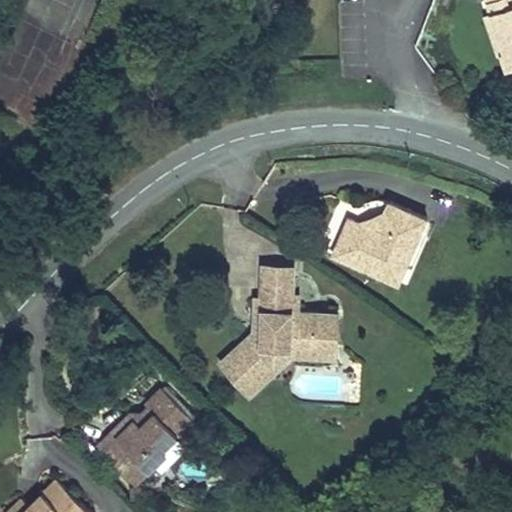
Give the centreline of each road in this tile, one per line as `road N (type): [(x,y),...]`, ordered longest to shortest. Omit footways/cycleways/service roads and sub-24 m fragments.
road 1 (tertiary): [(0,336),(125,204),(192,158),(250,133),(312,125),(419,133)]
road 2 (residential): [(419,133),(422,100),(390,46),(416,0)]
